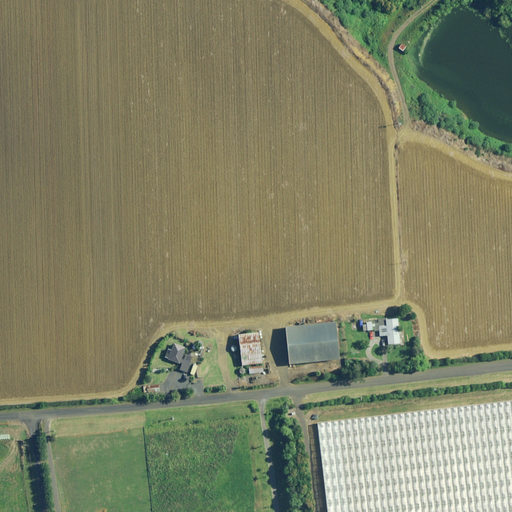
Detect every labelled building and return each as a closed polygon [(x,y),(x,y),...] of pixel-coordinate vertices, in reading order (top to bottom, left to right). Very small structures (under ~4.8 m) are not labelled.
[(366,332),(379,332),(379,336),(387,336),(387,338),(388,344),(399,344),(398,319),(387,320),(366,320),(366,332)] [(338,350),(336,323),(286,327),(289,364),(339,360),(338,350)] [(263,363),(259,332),(238,335),(242,365),(263,363)] [(188,348),(175,343),(168,359),(182,365),(180,370),(187,373),(191,363),(183,360),(188,348)] [(511,511),(511,398),(305,419),(314,511),(511,511)]
